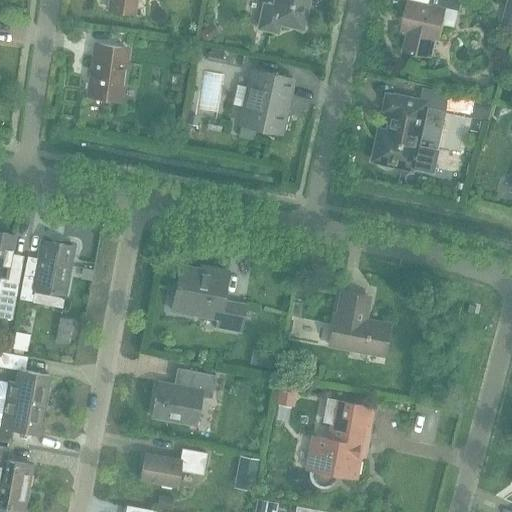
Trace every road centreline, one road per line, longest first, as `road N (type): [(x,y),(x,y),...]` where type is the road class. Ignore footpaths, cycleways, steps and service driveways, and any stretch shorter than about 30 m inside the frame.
road 1 (residential): [(80,511),(142,196)]
road 2 (residential): [(306,227),(356,0)]
road 3 (residential): [(511,275),(306,227)]
road 4 (residential): [(459,511),(511,307)]
road 5 (residential): [(22,173),(48,0)]
road 6 (residential): [(306,227),(142,196)]
road 7 (residential): [(142,196),(22,173)]
